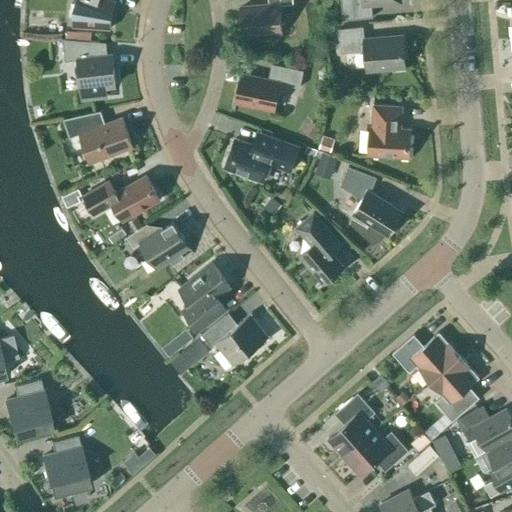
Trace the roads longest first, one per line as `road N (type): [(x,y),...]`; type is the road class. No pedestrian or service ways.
road 1 (tertiary): [(432,272),(453,251),(472,207),(459,0)]
road 2 (residential): [(332,354),(228,227),(182,153)]
road 3 (residential): [(182,153),(216,86),(215,0)]
road 4 (residential): [(182,153),(158,101),(152,48),(161,0)]
road 5 (tertiary): [(168,503),(267,418)]
road 6 (tertiary): [(332,354),(432,272)]
road 7 (residential): [(432,272),(511,371)]
road 8 (residential): [(345,511),(267,418)]
